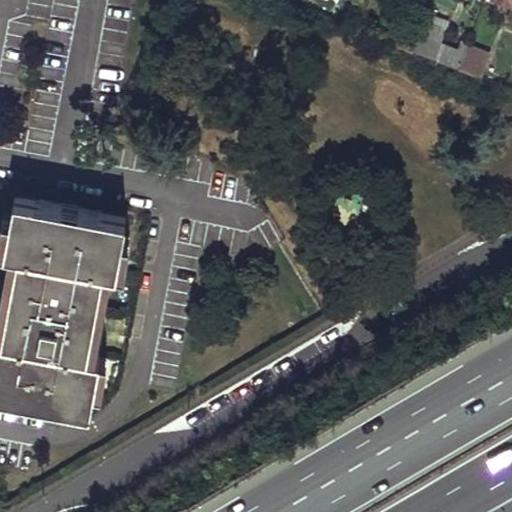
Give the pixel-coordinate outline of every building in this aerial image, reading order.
[(448,22),(425,13),(420,26),(412,48),(459,66),(464,52),(440,43),(448,22)] [(414,24),(404,20),(396,42),(406,45),(414,24)] [(420,26),(414,24),(406,45),(412,48),(420,26)] [(491,50),(468,42),(465,49),(489,57),(491,50)] [(489,57),(465,49),(464,52),(459,66),(482,75),(489,57)] [(63,203),(13,194),(3,248),(15,251),(0,329),(0,389),(27,394),(28,385),(40,387),(38,397),(87,406),(98,349),(87,346),(102,268),(114,270),(124,214),(77,206),(77,203),(64,201),(63,203)]
